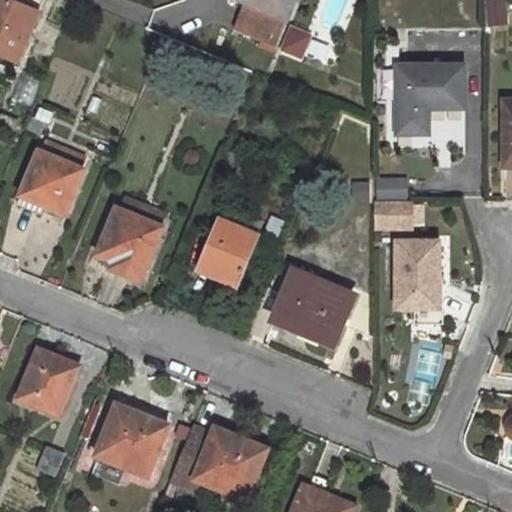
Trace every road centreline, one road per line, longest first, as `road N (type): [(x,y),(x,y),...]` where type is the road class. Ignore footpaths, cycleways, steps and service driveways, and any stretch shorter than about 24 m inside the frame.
road 1 (residential): [(429,460),(0,288)]
road 2 (residential): [(429,460),(511,243)]
